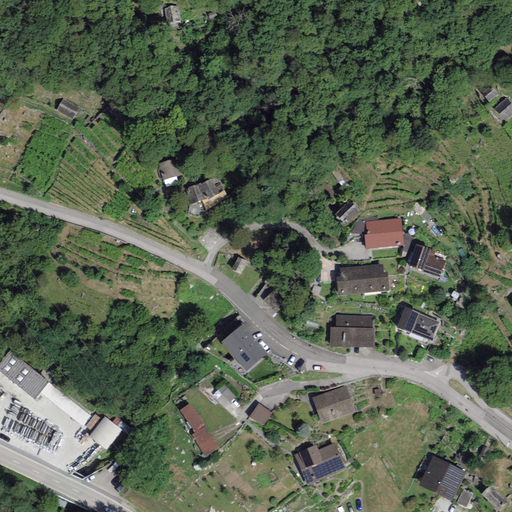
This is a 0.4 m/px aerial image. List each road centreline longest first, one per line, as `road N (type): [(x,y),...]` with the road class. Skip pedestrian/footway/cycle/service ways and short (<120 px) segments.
road 1 (unclassified): [(0,194),(165,252),(216,279),(255,314)]
road 2 (residential): [(255,314),(318,355),(432,382)]
road 3 (track): [(47,479),(66,455),(70,433),(0,387)]
road 4 (secondary): [(113,511),(0,457)]
